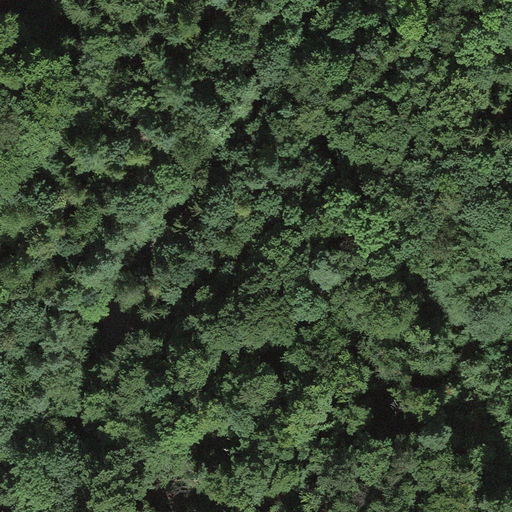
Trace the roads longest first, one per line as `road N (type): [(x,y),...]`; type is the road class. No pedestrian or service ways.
road 1 (unclassified): [(92,511),(108,361),(133,273),(174,206),(363,0)]
road 2 (track): [(108,361),(305,212),(373,183),(511,145)]
